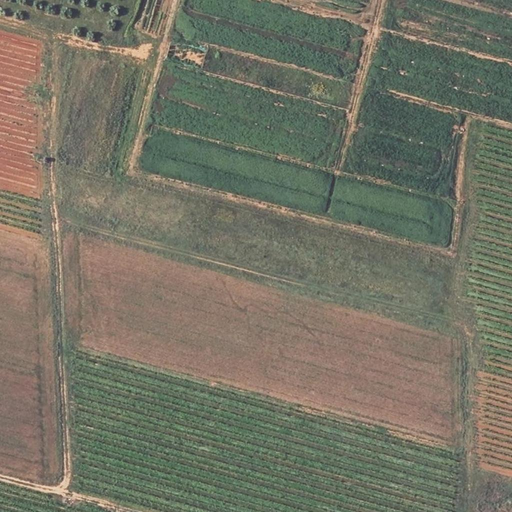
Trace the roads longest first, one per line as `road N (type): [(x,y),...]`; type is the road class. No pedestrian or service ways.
road 1 (track): [(56,491),(67,482),(67,467),(50,33),(0,19)]
road 2 (track): [(379,0),(337,171)]
road 3 (track): [(0,476),(121,511)]
